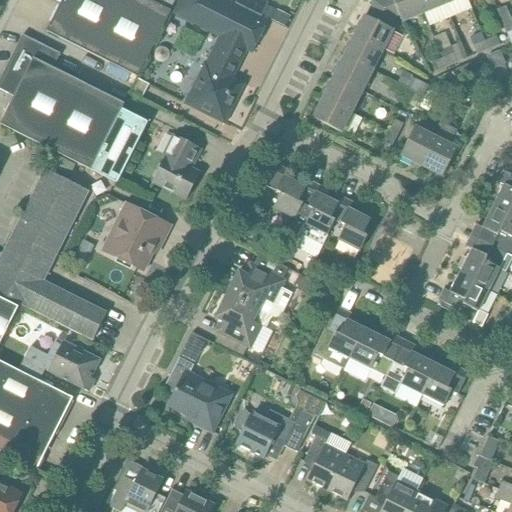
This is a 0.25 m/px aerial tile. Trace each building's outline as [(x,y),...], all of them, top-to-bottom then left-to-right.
[(47,32),(138,78),(171,12),(147,0),(54,0),(61,3),(47,32)] [(225,0),(179,0),(172,14),(219,37),(205,65),(185,105),(224,124),(238,97),(231,93),(237,81),(232,79),(246,51),(252,54),(268,22),(225,0)] [(379,0),(374,2),(395,17),(399,16),(402,23),(424,14),(418,0),(379,0)] [(418,0),(424,14),(445,5),(443,0),(418,0)] [(389,29),(395,17),(374,2),(367,17),(364,16),(354,37),(383,51),(393,31),(389,29)] [(503,22),(511,19),(506,7),(498,10),(503,22)] [(274,20),(287,27),(291,18),(278,12),(274,20)] [(511,21),(511,19),(503,22),(507,34),(511,31),(511,21)] [(91,171),(122,110),(124,105),(53,69),(60,54),(23,36),(0,80),(0,90),(14,97),(0,125),(91,171)] [(354,37),(344,57),(372,72),(383,51),(354,37)] [(485,42),(488,50),(500,45),(496,37),(485,42)] [(488,50),(485,42),(473,46),(477,55),(488,50)] [(454,54),(443,59),(446,67),(458,62),(454,54)] [(344,57),(334,78),(362,92),(372,72),(344,57)] [(446,67),(443,59),(431,64),(435,72),(446,67)] [(476,61),(465,66),(468,74),(480,69),(476,61)] [(468,74),(465,66),(453,71),(457,79),(468,74)] [(404,72),(398,85),(407,89),(412,78),(413,76),(404,72)] [(334,78),(324,98),(352,112),(362,92),(334,78)] [(423,97),(429,86),(421,82),(416,93),(423,97)] [(423,97),(416,93),(410,105),(418,109),(423,97)] [(341,133),(352,112),(324,98),(313,119),(341,133)] [(122,110),(91,171),(118,184),(148,123),(122,110)] [(395,120),(390,131),(398,135),(403,124),(395,120)] [(421,167),(436,138),(415,128),(401,156),(421,167)] [(398,135),(390,131),(384,143),(392,147),(398,135)] [(166,157),(152,183),(186,200),(200,174),(188,168),(191,163),(194,165),(201,150),(178,138),(168,158),(166,157)] [(457,149),(436,138),(421,167),(442,177),(457,149)] [(295,220),(303,205),(298,203),(306,188),(305,188),(284,178),(287,171),(276,166),(266,187),(280,194),(273,209),(295,220)] [(0,258),(0,295),(21,306),(92,342),(103,320),(88,313),(92,306),(44,281),(89,192),(45,170),(0,258)] [(511,175),(503,172),(498,183),(504,186),(493,207),(508,215),(510,210),(511,211),(511,175)] [(308,182),(305,188),(306,188),(298,203),(303,205),(295,220),(288,234),(299,240),(301,236),(322,247),(328,236),(335,222),(331,219),(338,204),(337,204),(327,199),(329,194),(319,189),(320,187),(308,182)] [(335,222),(328,236),(360,252),(367,237),(363,235),(370,221),(349,210),(352,204),(341,198),(337,204),(338,204),(331,219),(335,222)] [(102,251),(110,255),(143,272),(158,242),(162,244),(171,227),(126,204),(102,251)] [(476,225),(471,236),(492,247),(511,256),(511,211),(510,210),(508,215),(493,207),(483,228),(476,225)] [(511,257),(511,256),(492,247),(471,236),(465,247),(472,251),(461,272),(476,279),(474,283),(488,291),(499,270),(505,273),(511,257)] [(239,271),(227,295),(271,317),(272,317),(273,318),(274,318),(276,318),(277,317),(279,317),(280,316),(281,315),(282,314),(292,294),(281,288),(285,281),(254,265),(248,276),(239,271)] [(478,310),(488,291),(474,283),(476,279),(461,272),(451,293),(444,289),(439,301),(442,303),(440,307),(481,328),(488,315),(478,310)] [(271,317),(227,295),(215,318),(224,323),(219,334),(250,350),(262,327),(266,329),(271,317)] [(0,344),(18,308),(0,298),(0,344)] [(343,356),(349,359),(357,344),(361,346),(368,332),(347,321),(350,315),(339,309),(329,330),(327,329),(314,355),(334,364),(337,358),(343,356)] [(349,359),(385,377),(404,342),(393,336),(389,342),(368,332),(361,346),(357,344),(349,359)] [(30,347),(18,371),(40,382),(45,371),(88,392),(91,386),(88,385),(100,361),(56,339),(47,356),(30,347)] [(415,347),(404,342),(385,377),(380,388),(395,395),(401,385),(422,395),(430,381),(425,379),(433,364),(412,354),(415,347)] [(184,347),(179,358),(194,366),(200,355),(184,347)] [(194,366),(179,358),(163,389),(174,394),(168,406),(194,420),(192,423),(212,433),(231,396),(189,375),(194,366)] [(37,470),(73,399),(40,382),(18,371),(0,362),(0,451),(6,455),(37,470)] [(451,392),(458,395),(468,374),(457,368),(454,374),(433,364),(425,379),(430,381),(422,395),(444,406),(451,392)] [(241,413),(234,425),(236,429),(243,433),(236,445),(263,459),(265,455),(270,446),(281,452),(284,447),(297,453),(315,417),(319,419),(327,402),(300,388),(296,398),(298,404),(289,421),(283,417),(270,411),(266,420),(253,413),(252,414),(251,417),(248,415),(245,411),(241,413)] [(363,400),(357,411),(365,416),(371,404),(363,400)] [(385,416),(382,423),(393,428),(398,417),(392,414),(385,416)] [(327,491),(345,455),(351,444),(331,434),(327,441),(317,436),(303,462),(314,468),(307,481),(327,491)] [(479,457),(491,462),(499,442),(488,437),(479,457)] [(345,455),(327,491),(347,501),(354,488),(364,493),(377,467),(367,461),(365,465),(345,455)] [(483,472),(487,462),(478,458),(474,468),(483,472)] [(109,507),(118,511),(121,511),(125,506),(136,511),(159,511),(166,500),(156,495),(163,480),(142,470),(141,470),(135,483),(124,477),(124,478),(122,476),(121,476),(116,487),(119,488),(109,507)] [(380,511),(405,511),(416,491),(397,481),(399,477),(388,472),(375,498),(385,504),(380,511)] [(511,485),(503,482),(499,490),(511,495),(511,485)] [(0,511),(13,511),(22,494),(0,483),(0,511)] [(511,511),(511,495),(499,490),(496,499),(511,505),(508,511),(511,511)] [(416,491),(405,511),(444,511),(449,503),(438,497),(436,501),(416,491)] [(212,511),(214,508),(185,494),(180,505),(169,499),(162,511),(212,511)]
